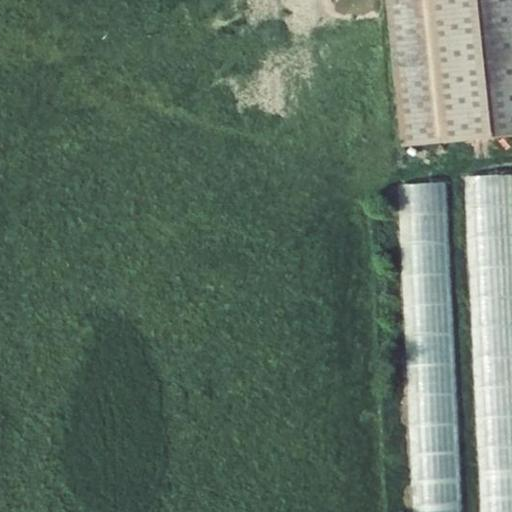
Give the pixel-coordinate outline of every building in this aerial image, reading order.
[(511,115),(511,0),(399,0),(411,125),(511,115)] [(490,185),(490,195),(509,194),(508,176),(470,177),(470,185),(490,185)] [(409,228),(414,362),(424,362),(424,375),(442,374),(441,361),(451,361),(445,183),(401,185),(402,228),(409,228)] [(486,351),(487,360),(511,359),(511,338),(500,339),(500,351),(486,351)] [(414,493),(415,511),(455,511),(450,415),(440,415),(439,395),(415,396),(420,493),(414,493)] [(511,511),(511,502),(484,505),(484,511),(511,511)]
